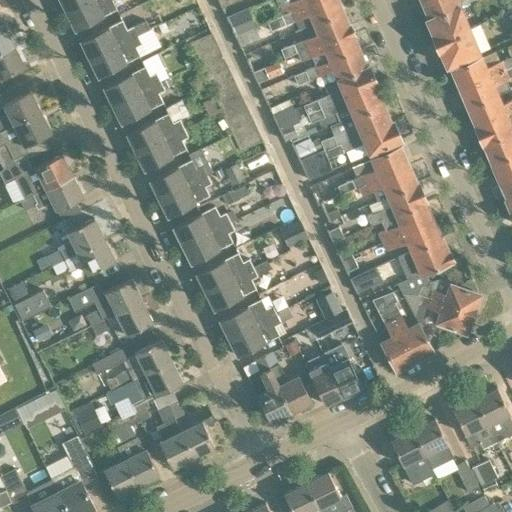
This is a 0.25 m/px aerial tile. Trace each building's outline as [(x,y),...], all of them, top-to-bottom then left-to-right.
[(59,0),(66,13),(91,0),(59,0)] [(91,0),(66,13),(75,31),(116,10),(111,0),(91,0)] [(308,14),(313,25),(343,12),(337,0),(320,0),(283,16),(283,15),(280,16),(280,17),(266,23),(270,32),(290,23),(308,14)] [(279,7),(283,15),(283,16),(320,0),(274,0),(278,8),(279,7)] [(423,0),(421,1),(429,18),(429,19),(471,0),(423,0)] [(432,35),(435,43),(469,29),(470,29),(488,21),(488,19),(499,15),(494,2),(482,7),(478,0),(471,0),(429,19),(429,18),(426,19),(432,34),(432,35)] [(255,28),(247,8),(226,17),(234,35),(255,28)] [(279,49),(283,59),(296,53),(351,30),(343,12),(313,25),(317,34),(279,49)] [(80,41),(89,59),(132,38),(137,35),(148,30),(144,21),(126,29),(121,20),(108,28),(80,41)] [(168,31),(164,23),(157,26),(161,34),(168,31)] [(0,52),(14,45),(3,24),(0,26),(0,52)] [(255,28),(234,35),(240,47),(259,39),(255,28)] [(469,29),(435,43),(439,52),(440,52),(446,67),(480,52),(470,29),(469,29)] [(351,30),(296,53),(300,62),(310,58),(314,67),(328,61),(329,62),(359,49),(351,30)] [(195,55),(217,45),(212,34),(190,45),(195,55)] [(132,38),(89,59),(98,77),(139,57),(135,47),(141,44),(139,40),(137,35),(132,38)] [(14,45),(0,52),(0,78),(24,67),(14,45)] [(217,45),(195,55),(200,66),(222,56),(217,45)] [(451,70),(459,89),(511,66),(511,47),(506,50),(509,58),(507,59),(507,58),(486,67),(484,62),(501,54),(499,50),(451,70)] [(332,70),(336,80),(369,66),(369,65),(366,66),(359,49),(329,62),(328,61),(314,67),(293,76),(296,85),(332,70)] [(205,77),(227,66),(222,56),(200,66),(205,77)] [(189,59),(183,62),(186,68),(192,65),(189,59)] [(282,73),(277,62),(252,72),(257,83),(282,73)] [(227,66),(205,77),(210,87),(232,77),(227,66)] [(272,115),(278,127),(290,121),(306,115),(377,85),(369,66),(336,80),(340,89),(322,97),(302,106),(302,105),(292,109),(291,106),(272,115)] [(511,66),(459,89),(467,108),(498,94),(509,90),(505,80),(511,76),(511,66)] [(103,88),(112,106),(160,82),(155,73),(149,76),(144,67),(131,74),(103,88)] [(215,98),(237,87),(232,77),(210,87),(215,98)] [(168,80),(161,83),(165,90),(171,86),(168,80)] [(160,82),(112,106),(121,124),(149,110),(162,103),(158,94),(164,91),(160,82)] [(377,85),(306,115),(310,124),(317,120),(321,130),(352,117),(383,104),(375,86),(377,85)] [(237,87),(215,98),(220,108),(242,98),(237,87)] [(9,115),(0,119),(0,131),(40,112),(30,91),(4,104),(9,115)] [(474,126),(474,127),(511,110),(511,99),(502,103),(498,94),(467,108),(475,126),(474,126)] [(218,112),(212,98),(202,103),(209,116),(218,112)] [(242,98),(220,108),(225,119),(247,109),(242,98)] [(323,150),(323,151),(393,121),(392,121),(390,121),(383,104),(352,117),(356,125),(319,141),(318,138),(310,141),(309,138),(292,146),(299,160),(323,150)] [(247,109),(225,119),(230,130),(252,119),(247,109)] [(511,110),(474,127),(482,145),(511,132),(511,110)] [(40,112),(0,131),(0,145),(5,143),(12,159),(28,151),(25,146),(51,133),(40,112)] [(126,134),(135,152),(183,128),(179,119),(172,123),(168,113),(154,120),(126,134)] [(252,119),(230,130),(235,140),(257,130),(252,119)] [(293,128),(290,121),(278,127),(284,141),(285,141),(289,139),(297,136),(293,128)] [(327,159),(345,152),(349,162),(401,140),(393,121),(323,151),(323,150),(299,160),(308,180),(331,170),(327,159)] [(183,128),(135,152),(144,170),(172,156),(185,149),(181,140),(187,137),(183,128)] [(257,130),(235,140),(240,151),(262,141),(257,130)] [(483,145),(491,163),(511,153),(511,132),(482,145),(483,145)] [(354,189),(357,188),(409,165),(401,146),(351,168),(355,178),(336,186),(339,193),(340,195),(354,189)] [(149,181),(158,199),(206,175),(212,172),(200,148),(188,155),(190,160),(177,167),(149,181)] [(511,153),(491,163),(499,181),(511,175),(511,153)] [(0,175),(3,183),(14,178),(25,199),(72,175),(61,154),(35,168),(35,167),(31,169),(26,158),(0,170),(0,175)] [(224,168),(229,179),(240,174),(235,163),(224,168)] [(376,202),(387,197),(387,196),(418,183),(417,183),(409,165),(357,188),(361,196),(372,191),(376,202)] [(220,169),(214,173),(217,180),(224,176),(220,169)] [(25,199),(19,201),(24,211),(35,205),(37,209),(51,202),(55,210),(83,197),(72,175),(25,199)] [(206,175),(158,199),(167,217),(196,203),(209,196),(204,186),(210,183),(206,175)] [(505,200),(511,197),(511,175),(499,181),(507,199),(505,200)] [(319,202),(339,193),(336,186),(334,182),(314,191),(319,202)] [(370,226),(380,222),(395,216),(395,215),(426,202),(418,183),(387,196),(387,197),(391,206),(365,216),(370,226)] [(239,199),(234,189),(224,194),(229,205),(239,199)] [(263,215),(289,203),(285,195),(260,207),(263,215)] [(376,234),(380,243),(433,221),(425,203),(426,202),(395,215),(395,216),(380,222),(384,231),(376,234)] [(173,227),(181,245),(229,221),(224,212),(218,215),(214,207),(201,213),(173,227)] [(324,214),(328,221),(340,216),(336,209),(324,214)] [(51,266),(104,239),(93,218),(67,231),(71,240),(56,247),(58,250),(36,261),(40,271),(51,266)] [(308,238),(300,220),(282,229),(281,228),(278,229),(287,248),(290,247),(308,238)] [(229,221),(181,245),(190,263),(219,249),(232,242),(227,233),(234,230),(229,221)] [(406,242),(410,251),(410,252),(442,238),(440,238),(433,221),(380,243),(384,251),(406,242)] [(327,232),(333,243),(343,238),(338,227),(327,232)] [(397,257),(407,280),(418,275),(420,274),(420,275),(453,261),(449,252),(448,252),(442,238),(410,252),(410,251),(397,257)] [(104,239),(51,266),(56,275),(67,269),(68,272),(84,265),(88,274),(114,260),(104,239)] [(336,250),(341,261),(351,256),(346,245),(336,250)] [(205,292),(253,268),(249,259),(242,263),(237,253),(224,260),(196,274),(205,292)] [(351,256),(341,261),(346,272),(357,267),(351,256)] [(253,268),(205,292),(214,310),(242,295),(255,289),(250,279),(253,278),(271,269),(267,260),(265,261),(265,262),(253,268)] [(376,266),(351,278),(357,293),(383,281),(376,266)] [(327,281),(321,268),(313,272),(319,285),(327,281)] [(396,284),(397,287),(473,314),(480,294),(477,293),(470,278),(458,286),(449,283),(449,284),(437,279),(428,282),(427,288),(423,286),(418,275),(407,280),(396,284)] [(94,303),(98,309),(85,316),(90,326),(103,320),(114,314),(141,300),(130,279),(101,294),(97,301),(94,303)] [(11,285),(15,299),(29,295),(26,281),(11,285)] [(96,284),(68,298),(74,312),(94,303),(97,301),(101,294),(96,284)] [(473,314),(397,287),(414,318),(418,305),(439,312),(435,323),(466,334),(473,314)] [(43,290),(14,304),(22,320),(51,305),(43,290)] [(326,318),(340,311),(332,292),(317,299),(326,318)] [(391,292),(380,296),(414,361),(433,351),(416,320),(407,326),(396,305),(395,305),(394,303),(396,302),(391,292)] [(414,361),(380,296),(371,300),(378,313),(391,336),(381,342),(396,371),(414,361)] [(219,320),(228,338),(276,314),(275,313),(271,305),(265,309),(260,299),(247,306),(219,320)] [(141,300),(114,314),(118,322),(111,325),(118,338),(124,335),(125,335),(152,322),(141,300)] [(0,305),(4,314),(13,310),(9,302),(0,305)] [(276,314),(228,338),(237,356),(278,335),(274,326),(292,317),(287,307),(275,313),(276,314)] [(327,318),(312,325),(318,338),(323,336),(335,330),(352,321),(345,309),(340,311),(327,318)] [(103,320),(90,326),(95,336),(108,329),(103,320)] [(52,336),(46,323),(33,329),(39,343),(52,336)] [(310,342),(318,338),(312,325),(303,329),(310,342)] [(134,354),(128,357),(133,367),(127,371),(127,370),(106,381),(110,391),(171,361),(161,339),(133,353),(134,354)] [(298,351),(294,342),(285,346),(289,356),(298,351)] [(355,373),(341,344),(329,350),(323,353),(342,396),(367,385),(360,371),(355,373)] [(91,364),(97,375),(110,368),(110,369),(126,359),(127,359),(126,358),(121,348),(91,364)] [(272,352),(264,356),(278,386),(291,412),(312,402),(299,376),(287,382),(272,352)] [(342,396),(323,353),(321,354),(322,355),(305,363),(324,405),(342,396)] [(278,386),(264,356),(254,361),(259,371),(268,390),(257,396),(270,423),(291,412),(278,386)] [(110,391),(105,393),(111,404),(126,395),(131,404),(153,393),(155,396),(182,382),(171,361),(110,391)] [(497,387),(474,398),(496,441),(511,433),(511,421),(508,413),(497,387)] [(55,391),(16,410),(26,429),(65,410),(55,391)] [(153,401),(157,411),(168,406),(177,401),(172,391),(153,401)] [(496,441),(474,398),(452,409),(464,435),(470,448),(480,443),(482,448),(496,441)] [(168,406),(174,418),(183,414),(177,401),(168,406)] [(163,423),(163,424),(174,418),(168,406),(157,411),(163,423)] [(75,415),(84,434),(101,425),(92,407),(75,415)] [(434,418),(412,429),(431,467),(444,461),(452,457),(446,444),(447,444),(434,418)] [(201,421),(180,432),(193,457),(214,446),(201,421)] [(433,473),(412,429),(390,440),(409,478),(417,474),(420,480),(433,473)] [(111,436),(111,437),(124,460),(137,485),(159,474),(146,450),(144,451),(136,438),(128,442),(122,431),(111,436)] [(159,443),(172,468),(193,457),(180,432),(159,443)] [(51,480),(66,511),(83,511),(93,507),(82,484),(97,476),(76,436),(61,444),(73,466),(50,478),(51,480)] [(137,485),(124,460),(105,469),(103,470),(116,496),(137,485)] [(494,480),(497,478),(488,460),(471,468),(480,487),(481,486),(494,480)] [(467,493),(478,487),(465,461),(454,467),(467,493)] [(15,469),(0,476),(0,478),(4,485),(13,504),(28,496),(35,511),(66,511),(51,480),(26,492),(15,469)] [(327,472),(306,483),(319,511),(346,511),(346,510),(352,507),(346,495),(340,497),(327,472)] [(497,485),(494,480),(481,486),(483,491),(497,485)] [(319,511),(306,483),(283,494),(292,511),(319,511)] [(5,491),(0,493),(0,507),(10,502),(5,491)] [(501,511),(495,501),(488,505),(483,496),(463,507),(465,511),(501,511)] [(452,511),(453,511),(447,501),(428,511),(452,511)] [(269,511),(265,503),(246,511),(269,511)]
